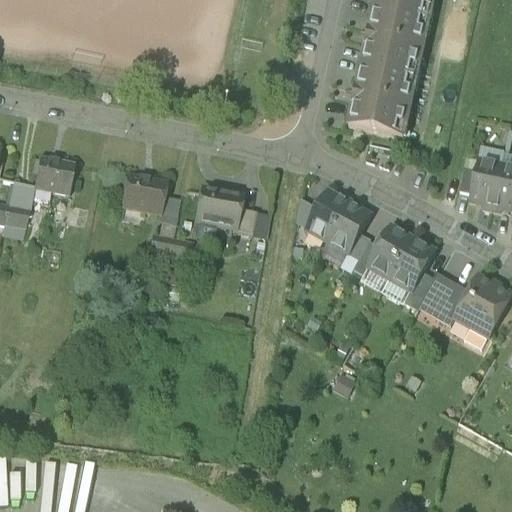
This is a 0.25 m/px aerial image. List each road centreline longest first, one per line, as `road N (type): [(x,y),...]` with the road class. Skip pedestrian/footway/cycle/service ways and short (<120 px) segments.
road 1 (residential): [(296,155),(0,100)]
road 2 (residential): [(511,265),(296,155)]
road 3 (residential): [(332,0),(296,155)]
